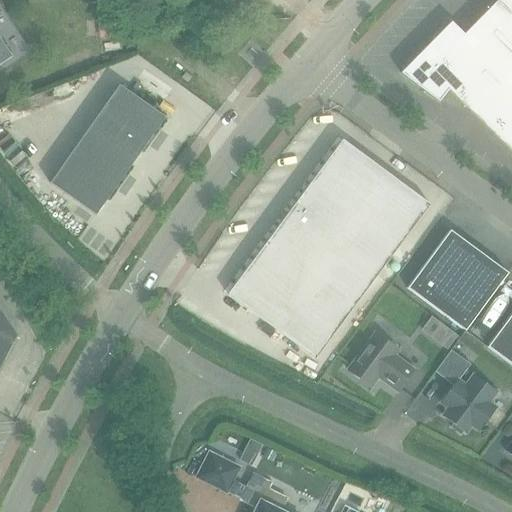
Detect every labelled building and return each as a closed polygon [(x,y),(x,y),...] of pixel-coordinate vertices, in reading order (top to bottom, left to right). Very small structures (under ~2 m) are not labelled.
[(511,0),(498,0),(464,35),(451,23),(400,74),(439,103),(448,90),(511,153),(511,0)] [(0,64),(11,57),(0,40),(0,64)] [(119,86),(50,184),(96,216),(165,118),(119,86)] [(342,140),(227,295),(315,360),(430,205),(342,140)] [(450,231),(407,289),(465,332),(508,274),(450,231)] [(0,368),(17,336),(0,310),(0,368)] [(511,314),(487,348),(511,366),(511,314)] [(374,333),(347,370),(371,388),(378,379),(398,393),(414,370),(395,356),(399,351),(374,333)] [(451,351),(435,373),(453,386),(441,403),(445,407),(446,412),(443,417),(454,425),(451,428),(460,435),(463,432),(465,434),(471,426),(479,432),(496,409),(488,403),(496,392),(474,375),(465,386),(459,381),(471,365),(451,351)] [(209,453),(196,478),(227,494),(241,501),(257,509),(255,511),(280,511),(287,500),(268,490),(271,484),(253,475),(247,488),(233,481),(239,468),(209,453)]
